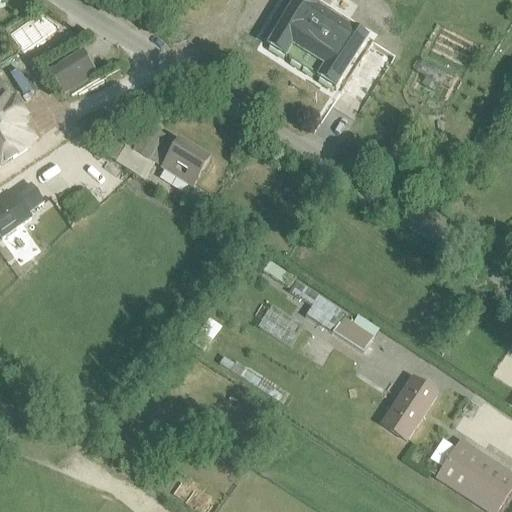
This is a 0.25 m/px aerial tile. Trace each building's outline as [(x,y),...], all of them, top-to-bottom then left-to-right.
[(278,34),(268,49),(286,61),(286,60),(289,62),(289,63),(315,79),(319,81),(318,81),(336,93),(368,42),(351,31),(350,32),(347,30),(347,29),(321,12),(321,13),(318,11),(318,10),(302,0),(300,0),(291,14),(278,34)] [(26,52),(47,38),(33,18),(12,33),(26,52)] [(50,73),(60,89),(91,69),(81,53),(50,73)] [(0,169),(27,153),(24,149),(33,143),(21,124),(25,122),(15,107),(12,109),(0,90),(0,169)] [(113,136),(102,154),(116,163),(115,165),(144,183),(155,167),(192,190),(209,162),(180,144),(171,158),(156,149),(163,139),(149,130),(137,151),(113,136)] [(30,221),(27,216),(42,206),(30,188),(0,209),(0,238),(2,241),(30,221)] [(96,212),(84,194),(63,207),(74,225),(96,212)] [(269,265),(263,275),(266,277),(284,288),(290,279),(272,267),(269,265)] [(374,340),(343,320),(346,316),(296,283),(289,296),(311,311),(306,319),(364,356),(374,340)] [(274,306),(260,327),(290,348),(304,327),(274,306)] [(208,321),(191,345),(205,355),(222,331),(208,321)] [(381,428),(406,445),(437,398),(412,381),(381,428)] [(498,511),(511,491),(511,478),(460,445),(457,451),(443,443),(430,463),(443,471),(436,482),(481,511),(498,511)]
